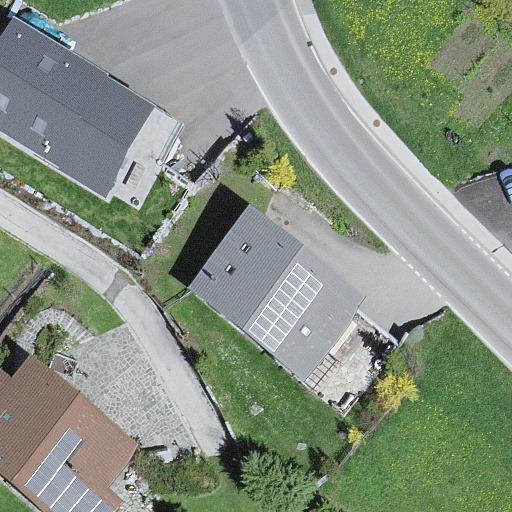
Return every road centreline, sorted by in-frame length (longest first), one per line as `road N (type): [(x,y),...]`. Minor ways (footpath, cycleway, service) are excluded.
road 1 (secondary): [(511,319),(330,139),(259,0)]
road 2 (track): [(216,465),(142,321),(76,257),(0,211)]
